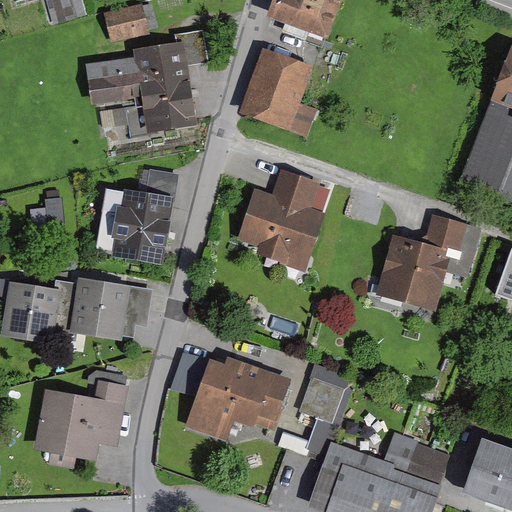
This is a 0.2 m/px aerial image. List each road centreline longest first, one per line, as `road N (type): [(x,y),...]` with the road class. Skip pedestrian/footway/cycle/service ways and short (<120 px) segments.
road 1 (residential): [(265,0),(151,423),(153,505)]
road 2 (residential): [(153,505),(0,511)]
